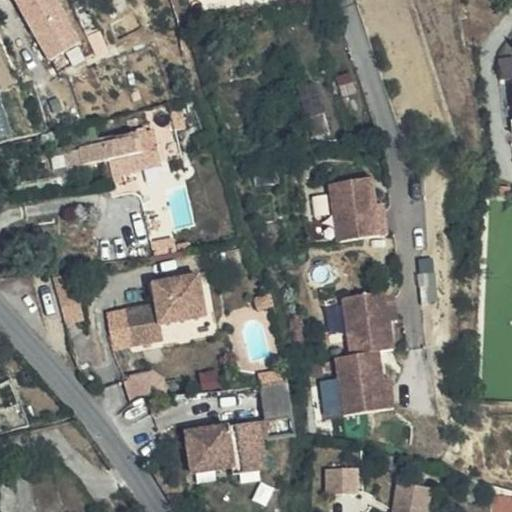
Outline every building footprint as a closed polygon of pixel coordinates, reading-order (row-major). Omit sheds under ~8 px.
[(84,41),(60,0),(20,0),(54,58),(84,41)] [(511,56),(501,57),(502,74),(511,73),(511,56)] [(316,136),(334,128),(320,93),(301,101),(316,136)] [(73,172),(112,165),(114,176),(166,167),(159,130),(95,141),(97,149),(70,154),(73,172)] [(380,207),(376,178),(333,184),(341,241),(392,235),(388,206),(380,207)] [(208,319),(200,276),(155,285),(158,303),(112,312),(119,346),(164,337),(163,327),(208,319)] [(64,292),(67,321),(84,319),(81,290),(64,292)] [(393,319),(401,318),(397,290),(346,297),(353,355),(382,351),(397,350),(393,319)] [(81,322),(62,327),(72,357),(90,353),(81,322)] [(386,381),(382,351),(353,355),(339,357),(347,415),(399,408),(395,380),(386,381)] [(223,387),(220,369),(203,372),(206,390),(223,387)] [(271,438),(300,433),(290,379),(262,384),(268,420),(271,438)] [(271,438),(268,420),(262,421),(265,439),(271,438)] [(265,439),(262,421),(189,430),(194,463),(267,453),(265,439)] [(267,453),(194,463),(195,471),(234,465),(235,471),(268,467),(267,453)] [(362,491),(362,468),(329,468),(330,491),(362,491)] [(402,483),(397,506),(406,507),(405,511),(432,511),(437,490),(402,483)]
